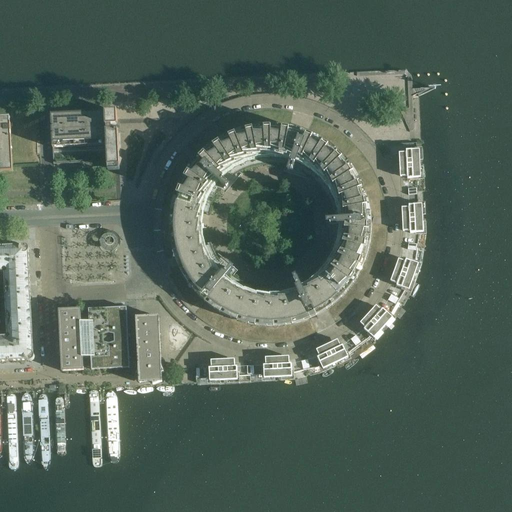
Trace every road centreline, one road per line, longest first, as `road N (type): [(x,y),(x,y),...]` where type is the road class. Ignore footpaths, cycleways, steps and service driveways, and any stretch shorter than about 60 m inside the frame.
road 1 (residential): [(156,285),(216,340),(256,350),(307,345),(346,324),(376,288),(392,244),(392,205),(380,171),(339,124),(303,108),(254,103),(224,110),(179,138),(155,172),(144,209)]
road 2 (residential): [(48,294),(51,375),(0,378)]
